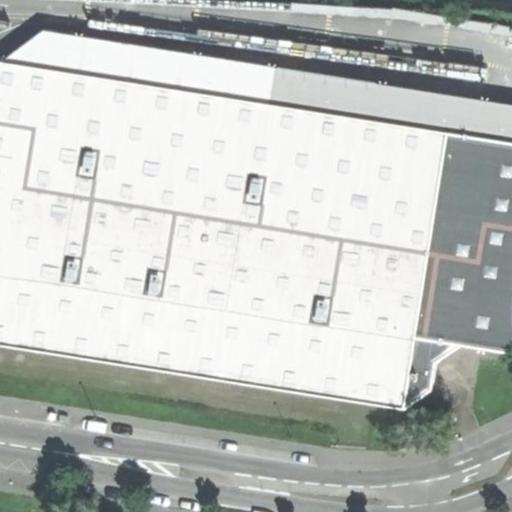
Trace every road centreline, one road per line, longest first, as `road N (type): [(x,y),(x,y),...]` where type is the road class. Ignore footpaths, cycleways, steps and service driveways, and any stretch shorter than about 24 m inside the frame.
road 1 (tertiary): [(411,473),(336,476),(0,424)]
road 2 (tertiary): [(0,460),(325,511)]
